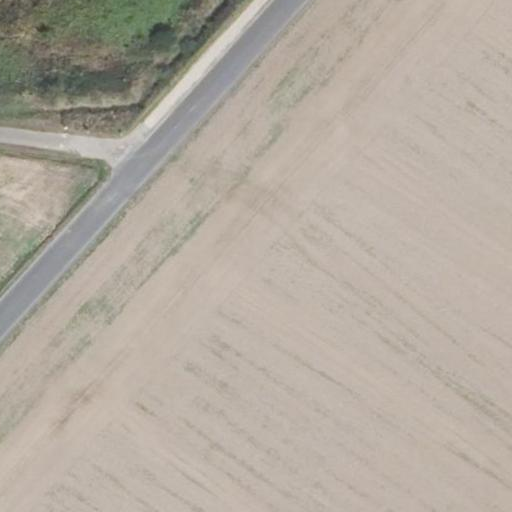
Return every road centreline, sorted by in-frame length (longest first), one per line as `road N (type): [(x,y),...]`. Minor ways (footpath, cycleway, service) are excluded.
road 1 (unclassified): [(0,322),(148,159)]
road 2 (unclassified): [(148,159),(292,0)]
road 3 (unclassified): [(148,159),(0,134)]
